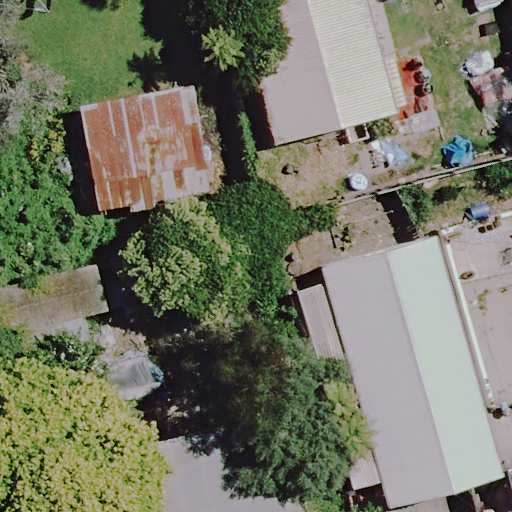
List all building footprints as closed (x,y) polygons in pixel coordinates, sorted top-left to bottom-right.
[(341,0),(221,0),(259,152),(372,124),(341,0)] [(486,86),(461,0),(405,0),(434,101),(486,86)] [(87,225),(193,199),(183,157),(167,90),(61,116),(87,225)] [(416,244),(309,274),(373,511),(382,511),(481,485),(416,244)] [(0,369),(76,351),(58,280),(0,293),(0,369)]
